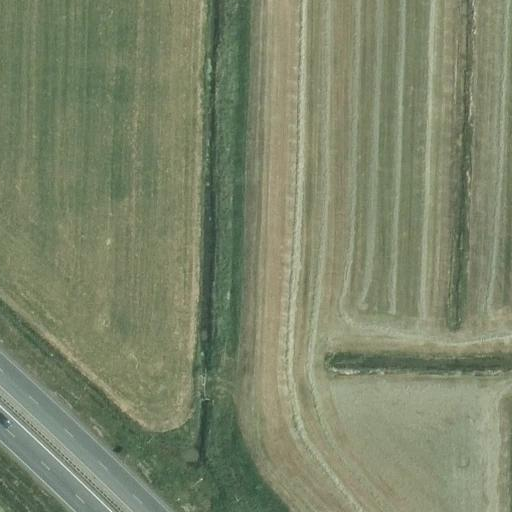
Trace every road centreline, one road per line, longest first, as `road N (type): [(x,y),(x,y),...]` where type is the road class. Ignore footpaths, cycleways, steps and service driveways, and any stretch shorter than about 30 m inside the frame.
road 1 (trunk): [(148,511),(0,370)]
road 2 (trunk): [(0,425),(91,511)]
